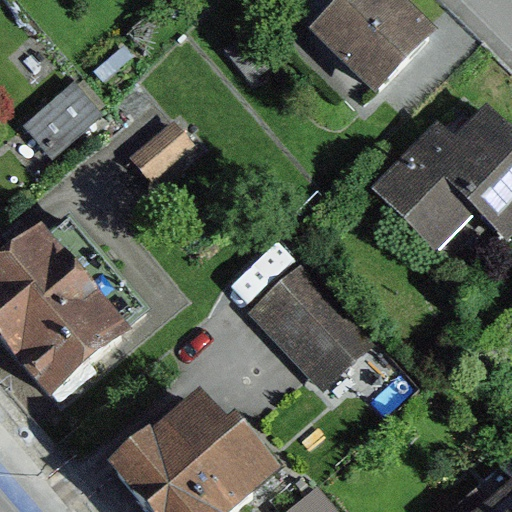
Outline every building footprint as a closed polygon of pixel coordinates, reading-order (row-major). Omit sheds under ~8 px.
[(433,42),(391,0),(346,0),(308,37),(372,102),(433,42)] [(102,121),(75,91),(25,135),(52,165),(102,121)] [(511,244),(511,138),(488,115),(456,147),(441,132),(376,198),(437,257),(473,221),(505,252),(511,244)] [(193,153),(174,131),(134,164),(143,175),(153,187),(193,153)] [(55,221),(0,265),(0,354),(48,413),(146,332),(55,221)] [(309,275),(257,323),(326,396),(378,348),(309,275)] [(232,511),(270,479),(199,398),(105,480),(133,511),(232,511)] [(345,511),(325,488),(296,511),(345,511)] [(511,511),(511,502),(501,511),(485,511),(474,499),(458,511),(511,511)]
